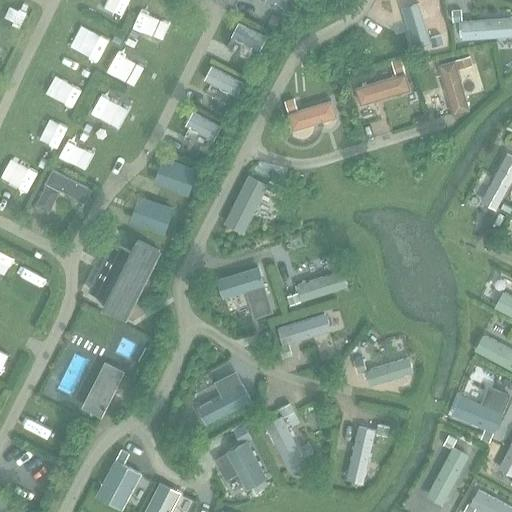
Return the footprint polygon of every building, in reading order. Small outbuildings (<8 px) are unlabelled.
[(473,17),(477,46),(511,41),(511,22),(485,26),(483,16),(473,17)] [(0,57),(18,66),(29,43),(1,30),(0,31),(0,57)] [(475,116),(490,114),(484,63),(458,66),(459,80),(471,78),(475,116)] [(220,84),(240,90),(244,76),(224,70),(220,84)] [(426,76),(380,90),(385,106),(431,93),(426,76)] [(320,133),(358,121),(352,103),(314,115),(320,133)] [(30,149),(19,161),(47,184),(57,171),(30,149)] [(289,188),(269,180),(250,228),(270,236),(289,188)] [(116,238),(89,292),(105,300),(101,308),(126,320),(160,251),(136,240),(133,247),(116,238)] [(0,279),(13,283),(19,262),(4,258),(0,273),(0,279)] [(315,285),(318,296),(306,299),(308,306),(370,291),(366,273),(315,285)] [(307,348),(355,332),(349,315),(301,331),(307,348)] [(511,364),(511,344),(499,340),(492,356),(511,364)] [(430,382),(430,346),(380,347),(380,362),(376,362),(376,383),(430,382)] [(396,433),(375,428),(362,481),(383,486),(394,437),(408,440),(410,429),(397,426),(396,433)] [(436,492),(460,502),(482,454),(458,443),(436,492)] [(273,452),(234,459),(240,496),(279,489),(273,452)] [(0,511),(13,511),(20,501),(0,489),(0,511)] [(483,510),(487,511),(511,511),(511,500),(493,491),(483,510)]
